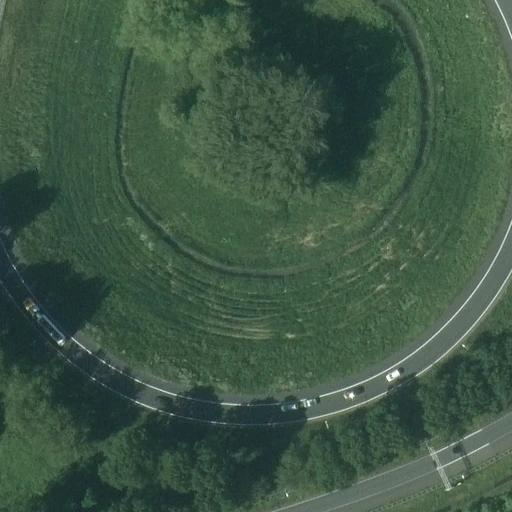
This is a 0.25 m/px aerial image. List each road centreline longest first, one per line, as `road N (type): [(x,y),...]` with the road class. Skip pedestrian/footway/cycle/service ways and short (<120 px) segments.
road 1 (motorway): [(511,248),(489,289),(418,364),(325,407),(269,414),(166,402),(96,369),(53,333),(0,255)]
road 2 (motorway): [(294,511),(463,453),(511,423)]
